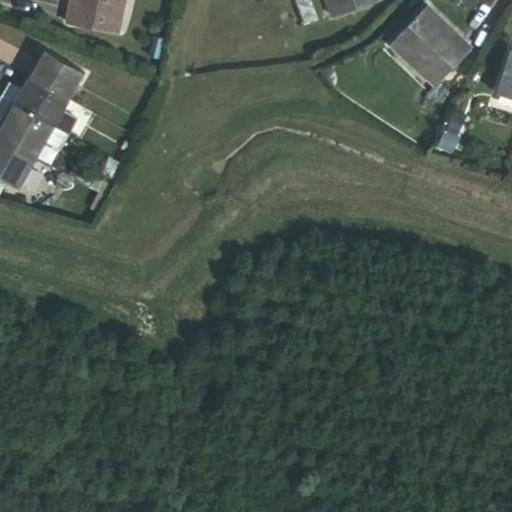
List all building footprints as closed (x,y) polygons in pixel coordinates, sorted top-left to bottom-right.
[(71,0),(67,24),(118,32),(123,0),(71,0)] [(326,0),(332,17),(381,1),(380,0),(326,0)] [(435,87),(471,49),(428,7),(391,45),(435,87)] [(29,76),(68,98),(84,71),(45,49),(29,76)] [(496,92),(511,97),(511,49),(510,49),(496,92)] [(53,125),(68,98),(29,76),(23,87),(14,103),(53,125)] [(0,94),(0,95),(14,103),(23,87),(9,78),(0,93),(0,94)] [(0,120),(3,122),(14,103),(0,95),(0,120)] [(0,135),(35,156),(53,125),(14,103),(3,122),(0,126),(0,135)] [(0,179),(17,189),(35,156),(0,135),(0,179)]
